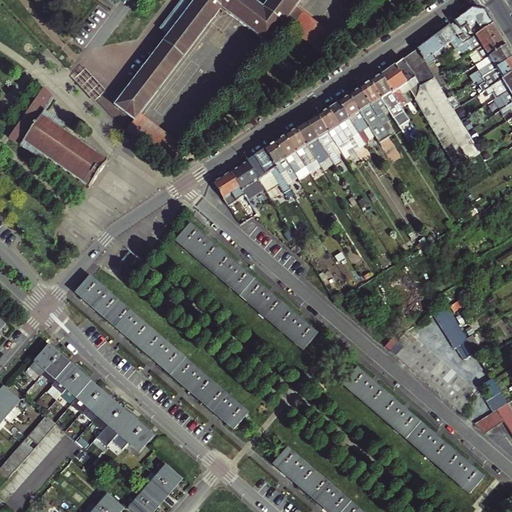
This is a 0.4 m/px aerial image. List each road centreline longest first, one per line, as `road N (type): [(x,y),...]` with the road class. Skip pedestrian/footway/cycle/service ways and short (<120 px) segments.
road 1 (residential): [(182,187),(511,471)]
road 2 (residential): [(182,187),(460,0)]
road 3 (residential): [(49,303),(107,236),(182,187)]
road 4 (residential): [(112,374),(219,467)]
